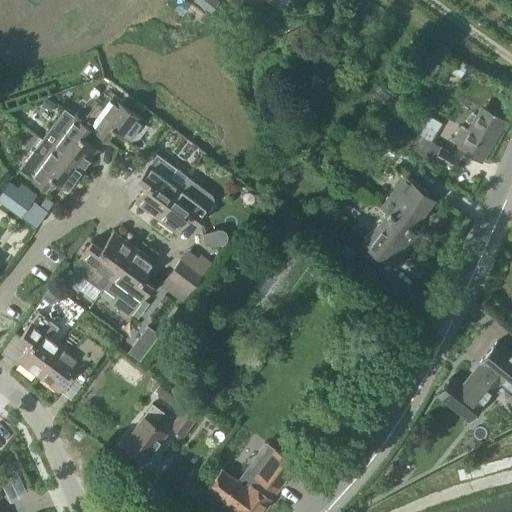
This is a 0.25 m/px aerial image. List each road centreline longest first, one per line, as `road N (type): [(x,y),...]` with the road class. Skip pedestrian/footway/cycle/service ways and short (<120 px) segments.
road 1 (tertiary): [(314,511),(393,404),(511,161)]
road 2 (residential): [(81,511),(38,420),(0,383)]
road 3 (residential): [(0,297),(47,237),(103,202)]
